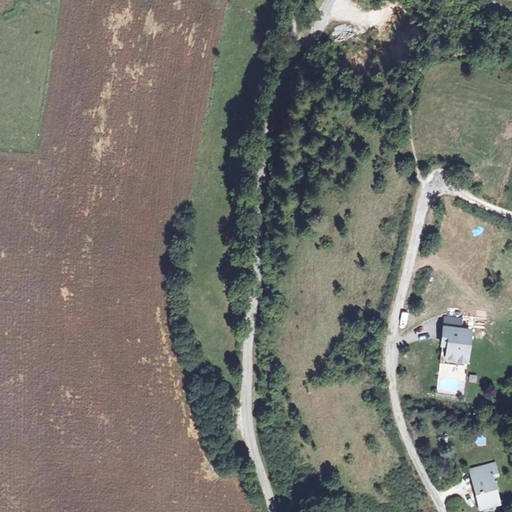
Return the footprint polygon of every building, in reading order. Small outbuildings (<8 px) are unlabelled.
[(334,30),(334,39),(351,38),(350,29),(334,30)] [(453,327),(460,327),(457,348),(468,349),(476,349),(480,319),(454,317),(453,327)] [(457,348),(460,327),(453,327),(450,354),(468,356),(468,349),(457,348)] [(452,380),(466,380),(466,366),(459,366),(459,374),(439,375),(439,393),(453,393),(452,380)] [(502,497),(498,475),(505,473),(503,460),(479,466),(485,501),(502,497)]
